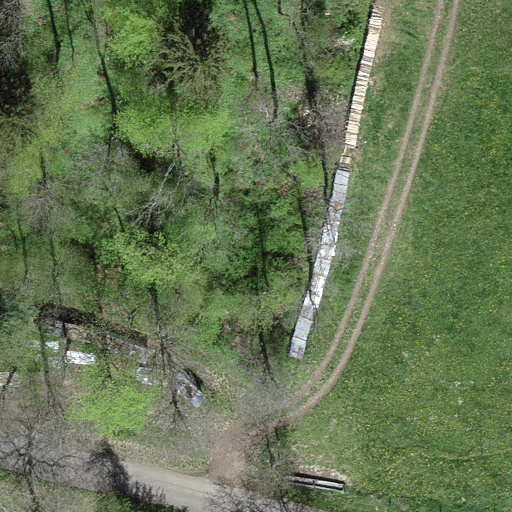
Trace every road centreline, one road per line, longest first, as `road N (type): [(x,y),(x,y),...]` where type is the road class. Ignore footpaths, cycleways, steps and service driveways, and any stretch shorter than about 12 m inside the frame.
road 1 (track): [(191,500),(292,423),(343,352),(431,47),(436,0)]
road 2 (unclassified): [(0,449),(224,511)]
